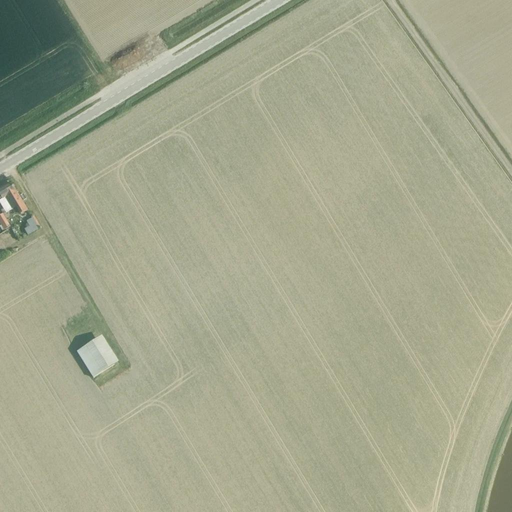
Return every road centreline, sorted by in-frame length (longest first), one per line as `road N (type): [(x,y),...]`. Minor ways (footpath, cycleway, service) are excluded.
road 1 (tertiary): [(0,170),(280,0)]
road 2 (track): [(128,366),(8,165)]
